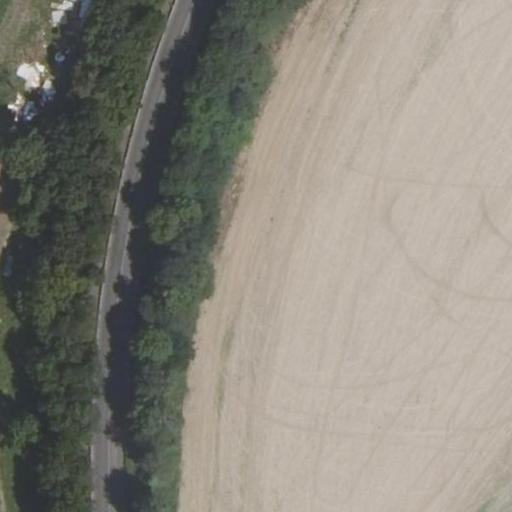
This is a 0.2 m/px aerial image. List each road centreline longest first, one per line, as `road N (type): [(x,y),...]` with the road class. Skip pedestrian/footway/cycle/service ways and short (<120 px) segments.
road 1 (secondary): [(197,0),(160,89),(123,244),(106,385),(111,511)]
road 2 (track): [(0,265),(76,0)]
